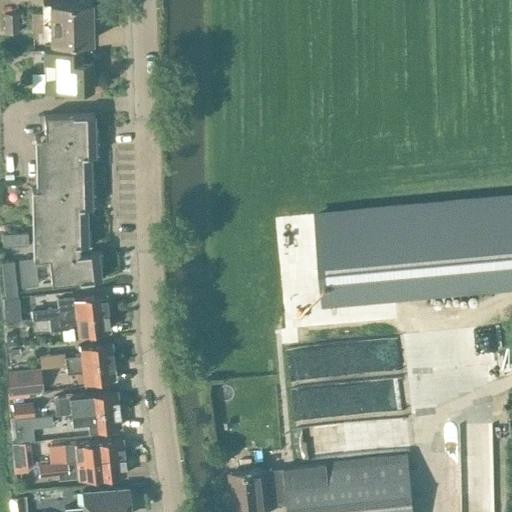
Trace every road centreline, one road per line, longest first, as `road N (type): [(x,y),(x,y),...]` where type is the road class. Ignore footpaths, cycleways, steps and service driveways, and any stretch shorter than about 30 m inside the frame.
road 1 (tertiary): [(175,511),(157,380),(141,0)]
road 2 (track): [(428,511),(423,417),(511,375)]
